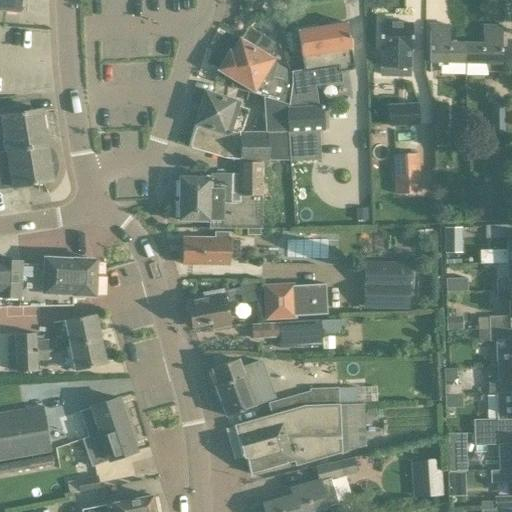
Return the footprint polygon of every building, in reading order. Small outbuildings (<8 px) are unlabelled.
[(0,0),(0,9),(20,12),(20,0),(0,0)] [(303,72),(317,70),(318,81),(339,78),(338,71),(353,69),(345,23),(297,31),(297,36),(292,37),(294,51),(300,50),(303,72)] [(379,50),(381,50),(380,76),(407,77),(408,51),(409,25),(379,24),(379,50)] [(428,63),(487,64),(499,64),(500,27),(482,27),(481,45),(447,44),(448,26),(429,26),(428,63)] [(270,61),(237,40),(227,57),(224,56),(216,69),(220,71),(215,79),(216,82),(228,86),(228,88),(262,97),(275,101),(286,105),(287,95),(290,88),(279,85),(278,89),(268,86),(271,75),(264,70),(270,61)] [(287,146),(287,133),(286,107),(286,105),(275,101),(262,97),(264,135),(239,135),(248,105),(203,92),(187,146),(234,161),(287,160),(287,146)] [(490,135),(503,136),(503,123),(503,102),(490,102),(490,135)] [(503,123),(511,123),(511,102),(503,102),(503,123)] [(430,128),(431,141),(437,140),(437,128),(445,129),(446,103),(431,103),(430,128)] [(417,104),(387,105),(388,125),(418,124),(417,104)] [(295,107),(286,107),(287,133),(317,131),(323,131),(321,105),(295,107)] [(289,173),(299,175),(316,174),(315,160),(318,160),(317,131),(287,133),(287,146),(287,160),(289,160),(289,173)] [(418,153),(394,154),(396,194),(420,192),(418,153)] [(208,228),(246,229),(259,229),(261,229),(261,162),(237,162),(237,174),(230,174),(230,173),(209,173),(209,177),(174,176),(174,221),(208,221),(208,228)] [(367,208),(354,209),(355,220),(367,219),(367,208)] [(504,264),(511,263),(511,223),(484,225),(485,238),(503,237),(504,264)] [(465,227),(445,228),(446,239),(466,238),(465,227)] [(180,264),(213,265),(213,259),(226,259),(227,232),(213,232),(213,237),(200,237),(200,238),(181,238),(181,250),(178,252),(178,258),(180,260),(180,264)] [(286,253),(320,255),(320,241),(287,239),(286,253)] [(504,260),(503,248),(483,249),(483,261),(504,260)] [(0,307),(17,307),(20,264),(20,261),(0,255),(0,307)] [(43,265),(20,264),(17,307),(55,306),(55,305),(56,259),(43,259),(43,265)] [(55,305),(55,306),(72,306),(73,295),(95,295),(95,277),(93,277),(93,259),(73,259),(56,259),(55,305)] [(364,309),(408,309),(408,261),(364,261),(364,309)] [(495,290),(495,291),(511,290),(511,263),(504,264),(505,278),(495,278),(495,290)] [(445,292),(467,291),(466,278),(444,278),(445,292)] [(224,302),(240,299),(241,303),(259,300),(259,282),(238,283),(239,287),(202,294),(203,298),(186,301),(191,327),(210,323),(211,328),(229,325),(224,302)] [(325,284),(296,286),(297,316),(326,314),(325,284)] [(297,316),(296,286),(264,287),(266,317),(297,316)] [(511,290),(495,291),(495,301),(506,301),(506,315),(487,316),(487,317),(477,318),(478,330),(488,330),(488,329),(511,327),(511,290)] [(69,346),(100,339),(95,314),(63,321),(69,346)] [(446,330),(458,330),(458,316),(446,316),(446,330)] [(298,322),(299,337),(336,336),(335,319),(298,322)] [(335,319),(336,336),(345,335),(345,319),(335,319)] [(298,337),(299,337),(298,322),(276,323),(276,321),(251,324),(252,338),(280,336),(280,342),(298,341),(298,337)] [(511,327),(488,329),(488,330),(478,330),(476,330),(477,341),(488,341),(495,341),(495,366),(496,366),(496,367),(511,366),(511,327)] [(15,333),(17,371),(36,370),(36,361),(48,360),(47,339),(35,339),(35,332),(15,333)] [(105,364),(100,339),(69,346),(74,371),(105,364)] [(235,360),(211,369),(216,382),(212,384),(225,417),(275,398),(260,359),(238,367),(235,360)] [(495,394),(511,393),(511,366),(496,367),(496,380),(487,380),(488,393),(495,393),(495,394)] [(452,371),(442,372),(443,384),(443,395),(461,394),(461,384),(452,384),(452,371)] [(338,387),(309,388),(309,391),(311,404),(338,404),(338,387)] [(356,387),(347,387),(347,404),(357,404),(356,387)] [(473,433),(511,431),(511,393),(495,394),(496,419),(490,419),(472,420),(472,433),(473,433)] [(100,434),(125,425),(116,398),(90,407),(90,408),(79,412),(84,426),(96,422),(100,434)] [(303,404),(270,414),(231,425),(241,460),(244,459),(248,475),(293,462),(294,466),(308,462),(364,446),(363,403),(357,404),(303,404)] [(29,458),(30,468),(52,464),(49,452),(50,452),(40,405),(0,412),(0,460),(30,455),(30,458),(29,458)] [(135,452),(125,425),(100,434),(106,451),(94,455),(97,464),(109,460),(110,461),(135,452)] [(511,431),(473,433),(473,445),(497,445),(497,470),(511,469),(511,431)] [(464,446),(464,433),(448,433),(448,446),(464,446)] [(336,504),(329,480),(356,473),(352,457),(314,466),(317,479),(288,488),(290,494),(261,503),(263,511),(311,511),(327,507),(327,506),(336,504)] [(0,473),(30,468),(29,458),(0,463),(0,473)] [(442,495),(440,459),(420,460),(422,496),(442,495)] [(511,495),(493,496),(493,499),(493,510),(511,508),(511,469),(497,470),(489,471),(489,482),(511,481),(511,495)] [(96,475),(75,480),(78,492),(98,488),(96,475)] [(112,511),(153,511),(150,496),(111,503),(111,504),(112,511)] [(483,510),(493,510),(493,499),(481,500),(481,508),(483,508),(483,510)]
